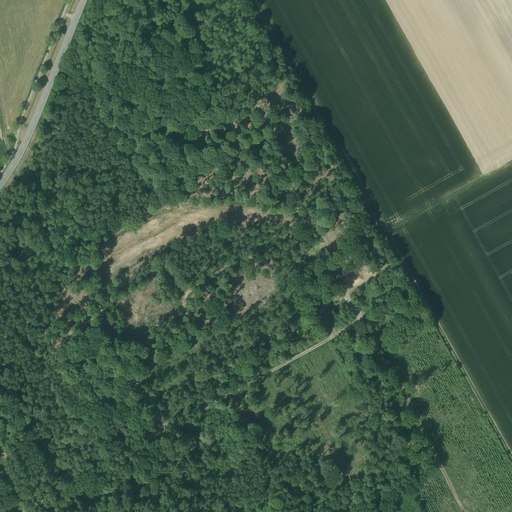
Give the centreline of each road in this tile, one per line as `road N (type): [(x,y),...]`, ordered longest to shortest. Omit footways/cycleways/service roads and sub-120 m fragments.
road 1 (track): [(253,0),(511,459)]
road 2 (track): [(21,511),(328,339)]
road 3 (track): [(162,432),(11,168)]
road 4 (secondary): [(83,0),(25,144),(0,185)]
road 5 (track): [(511,163),(384,234)]
